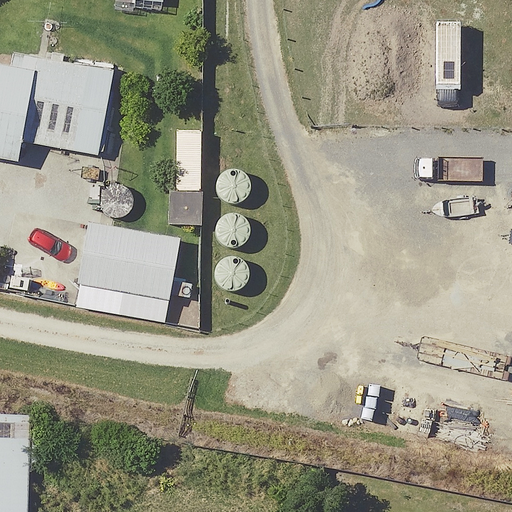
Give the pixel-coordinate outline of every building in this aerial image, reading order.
[(170,0),(121,0),(121,12),(168,17),(170,0)] [(0,162),(21,167),(25,145),(102,160),(118,78),(12,58),(10,68),(0,65),(0,162)] [(0,275),(9,229),(0,226),(0,275)] [(182,244),(90,228),(79,287),(121,295),(117,317),(168,326),(182,244)] [(0,511),(27,511),(32,421),(0,419),(0,511)]
